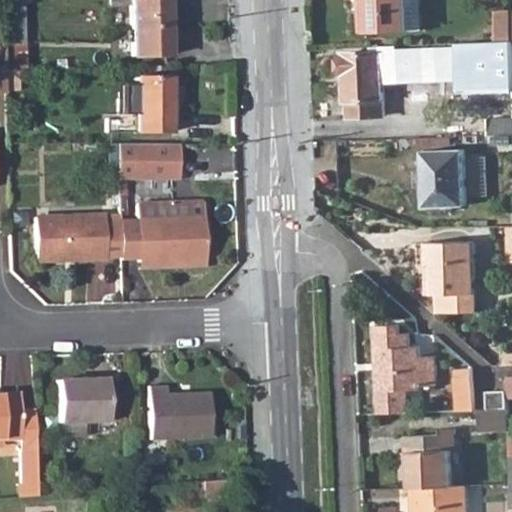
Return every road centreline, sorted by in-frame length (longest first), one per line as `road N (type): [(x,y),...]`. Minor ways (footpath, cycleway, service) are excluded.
road 1 (residential): [(347,511),(337,274),(326,257),(279,251)]
road 2 (residential): [(0,325),(32,333),(279,323)]
road 3 (tertiary): [(279,251),(268,0)]
road 4 (tertiary): [(288,511),(279,323)]
